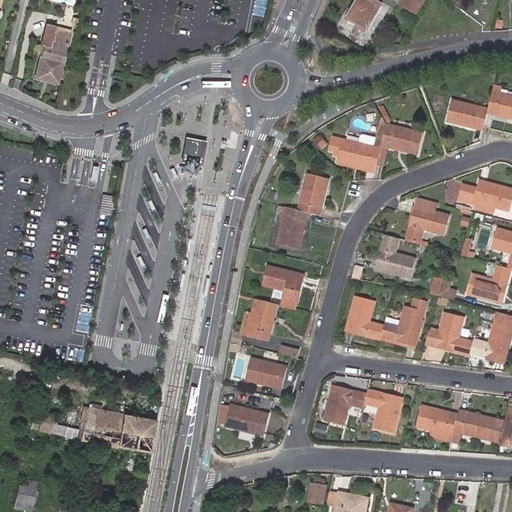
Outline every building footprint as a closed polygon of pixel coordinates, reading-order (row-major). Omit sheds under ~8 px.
[(366,34),(369,29),(382,5),(373,0),(360,0),(350,18),(358,22),(355,27),(366,34)] [(417,14),(425,1),(422,0),(402,0),(400,4),(417,14)] [(59,84),(71,32),(47,27),(42,46),(44,46),(37,80),(59,84)] [(502,87),(495,85),(489,109),(488,113),(511,118),(511,96),(500,93),(502,87)] [(448,121),(484,131),(484,127),(488,113),(489,109),(453,100),(448,121)] [(384,107),(379,109),(385,119),(389,117),(384,107)] [(334,138),(331,151),(336,152),(335,155),(341,157),(340,161),(376,170),(378,164),(382,146),(387,126),(380,125),(377,138),(364,135),(362,136),(360,144),(334,138)] [(328,146),(319,136),(313,141),(322,151),(328,146)] [(205,164),(209,142),(188,138),(183,160),(205,164)] [(382,146),(378,164),(386,166),(390,148),(382,146)] [(307,213),(320,215),(328,179),(308,174),(299,211),(307,213)] [(463,188),(461,194),(460,199),(479,204),(496,208),(511,212),(511,206),(511,185),(481,177),(480,181),(477,191),(463,188)] [(114,195),(103,194),(101,212),(101,214),(112,216),(114,195)] [(407,240),(421,244),(422,241),(425,230),(445,235),(451,216),(436,212),(438,204),(423,200),(421,208),(416,207),(411,226),(407,240)] [(496,208),(479,204),(477,209),(495,213),(496,208)] [(287,208),(279,206),(278,213),(285,214),(287,208)] [(463,206),(461,213),(471,215),(473,209),(463,206)] [(287,208),(285,214),(278,245),(299,249),(307,213),(299,211),(287,208)] [(511,269),(511,268),(511,232),(498,229),(493,248),(511,253),(511,257),(509,268),(511,269)] [(400,239),(391,236),(387,235),(378,269),(412,278),(417,258),(396,253),(400,239)] [(364,267),(355,265),(351,279),(360,280),(364,267)] [(509,268),(499,265),(495,280),(474,275),(468,294),(502,303),(511,269),(509,268)] [(283,306),(293,308),(299,286),(295,285),(296,282),(300,283),(302,284),(304,276),(267,267),(263,285),(276,288),(273,299),(284,301),(283,306)] [(452,282),(435,278),(431,294),(455,300),(457,291),(450,289),(452,282)] [(348,330),(381,339),(382,337),(385,326),(370,322),(376,301),(357,297),(348,330)] [(268,341),(277,304),(257,299),(253,315),(248,336),(268,341)] [(385,326),(382,337),(416,345),(428,302),(415,299),(413,309),(406,307),(403,317),(389,313),(385,326)] [(505,362),(511,337),(511,315),(498,312),(490,344),(475,339),(474,342),(471,353),(505,362)] [(244,335),(248,336),(253,315),(247,313),(243,332),(242,334),(244,335)] [(471,356),(471,353),(474,342),(459,338),(464,317),(446,313),(441,331),(431,328),(427,344),(471,356)] [(241,344),(244,336),(233,334),(232,342),(241,344)] [(281,345),(279,354),(298,358),(300,350),(281,345)] [(288,367),(252,359),(247,380),(283,389),(288,367)] [(350,405),(364,408),(365,404),(367,395),(334,387),(325,421),(345,426),(350,405)] [(403,399),(369,391),(367,395),(365,404),(380,408),(375,429),(394,434),(403,399)] [(40,409),(41,402),(27,399),(26,406),(40,409)] [(54,405),(41,402),(40,409),(36,429),(61,435),(65,416),(52,413),(54,405)] [(230,406),(222,404),(219,424),(226,426),(225,427),(264,436),(270,414),(231,405),(230,406)] [(79,440),(148,453),(154,419),(85,406),(79,440)] [(447,438),(453,439),(454,436),(459,414),(422,406),(417,427),(433,431),(432,437),(447,441),(447,438)] [(511,408),(509,408),(501,442),(511,445),(511,440),(511,408)] [(453,439),(452,442),(459,444),(462,433),(491,440),(496,419),(459,411),(459,414),(454,436),(453,439)] [(496,419),(491,440),(500,442),(505,422),(496,419)] [(315,483),(311,499),(324,502),(327,485),(315,483)] [(36,486),(25,484),(25,487),(17,485),(13,507),(31,510),(36,486)] [(366,511),(369,503),(340,496),(336,511),(366,511)]
